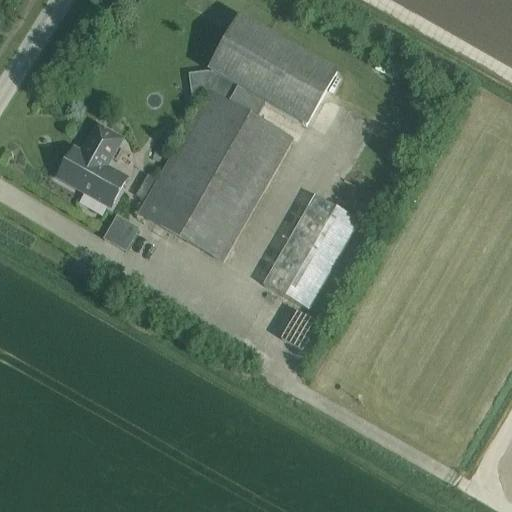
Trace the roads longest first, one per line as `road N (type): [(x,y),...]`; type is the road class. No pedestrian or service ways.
road 1 (track): [(369,0),(511,80)]
road 2 (track): [(511,422),(472,491),(507,511)]
